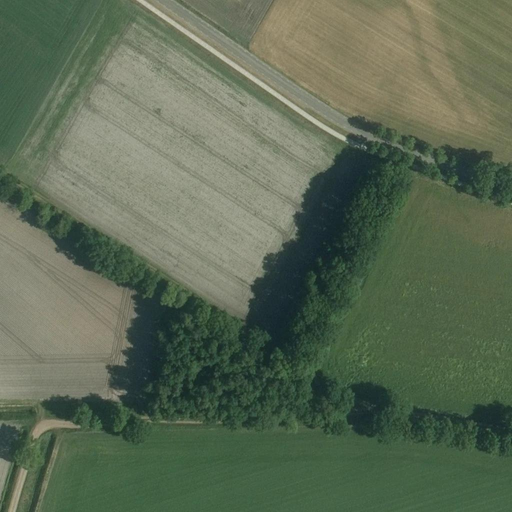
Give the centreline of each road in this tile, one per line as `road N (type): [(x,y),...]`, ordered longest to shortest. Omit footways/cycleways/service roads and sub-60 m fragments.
road 1 (track): [(0,173),(380,415)]
road 2 (track): [(12,511),(33,440),(54,424),(380,415)]
road 3 (tertiary): [(511,188),(354,128),(163,0)]
road 4 (track): [(380,415),(511,433)]
